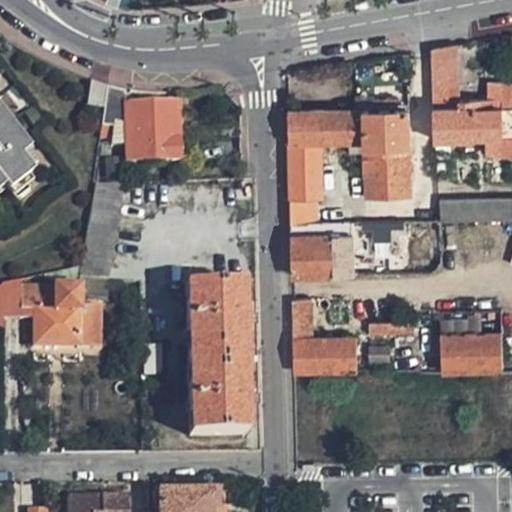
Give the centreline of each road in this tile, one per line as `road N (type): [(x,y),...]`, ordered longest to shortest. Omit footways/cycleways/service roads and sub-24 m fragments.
road 1 (residential): [(258,45),(278,461)]
road 2 (residential): [(278,461),(0,466)]
road 3 (residential): [(258,45),(511,6)]
road 4 (residential): [(39,0),(65,22),(127,48),(258,45)]
